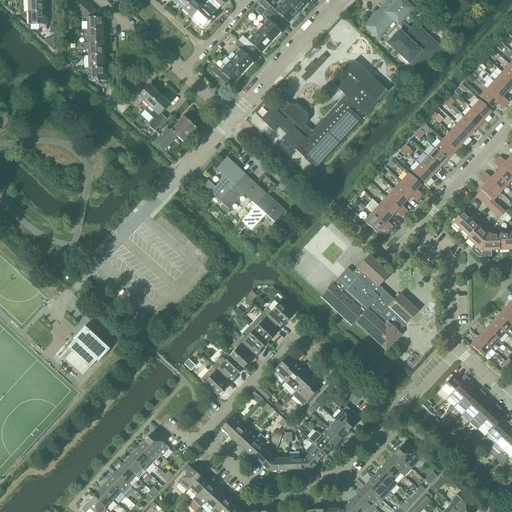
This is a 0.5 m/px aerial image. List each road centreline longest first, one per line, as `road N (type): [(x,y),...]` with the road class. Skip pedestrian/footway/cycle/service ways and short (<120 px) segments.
road 1 (residential): [(290,495),(250,483),(201,438),(295,337),(389,416)]
road 2 (residential): [(457,350),(447,265),(415,229),(511,126)]
road 3 (residential): [(96,262),(228,120)]
road 4 (residential): [(228,120),(336,0)]
